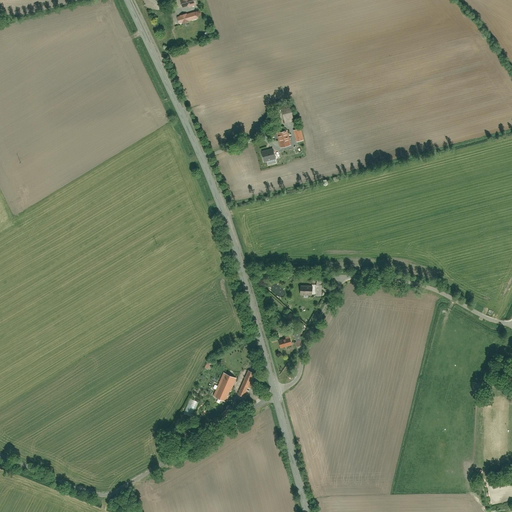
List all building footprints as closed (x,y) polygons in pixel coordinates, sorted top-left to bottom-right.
[(196,0),(182,0),(183,1),(181,1),(183,9),(198,5),(196,0)] [(178,17),(180,24),(199,19),(197,13),(178,17)] [(280,105),(285,122),(297,119),(292,102),(280,105)] [(294,130),(297,142),(303,141),(300,129),(294,130)] [(278,133),(281,148),(291,146),(288,131),(278,133)] [(262,152),(264,162),(277,160),(275,149),(262,152)] [(302,284),(302,296),(322,296),(322,284),(302,284)] [(280,340),(281,348),(294,346),(292,338),(280,340)] [(248,371),(238,394),(248,399),(258,375),(248,371)] [(225,374),(216,396),(227,401),(236,378),(225,374)] [(190,399),(184,414),(193,418),(200,403),(190,399)] [(229,407),(221,415),(226,419),(234,411),(229,407)]
